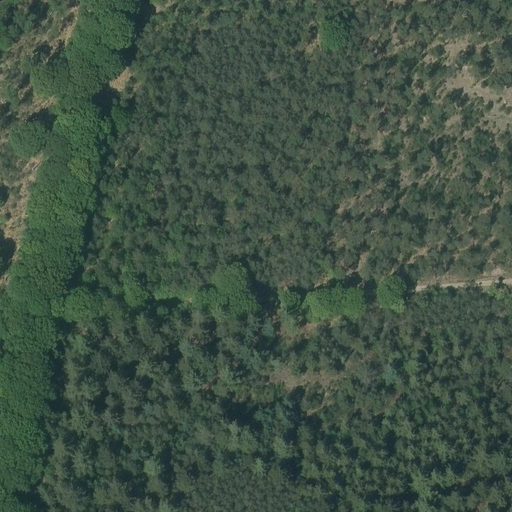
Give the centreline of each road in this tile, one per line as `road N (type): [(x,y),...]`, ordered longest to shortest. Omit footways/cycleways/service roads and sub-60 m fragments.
road 1 (track): [(0,504),(37,304),(117,0)]
road 2 (track): [(511,284),(0,307)]
